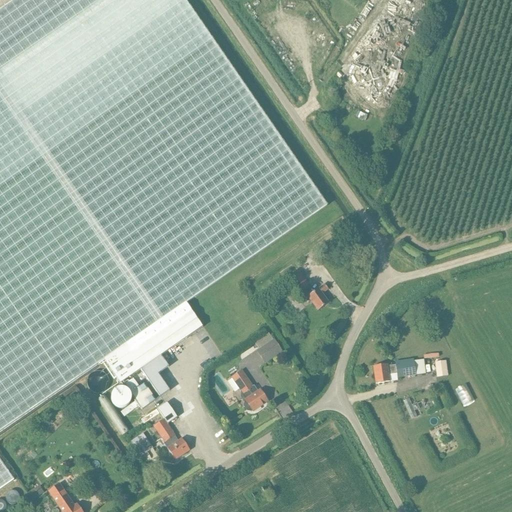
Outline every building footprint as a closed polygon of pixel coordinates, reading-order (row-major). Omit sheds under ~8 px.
[(182,0),(14,0),(0,10),(0,433),(104,361),(120,385),(141,371),(160,398),(169,391),(158,375),(168,368),(161,357),(203,328),(186,304),(326,207),(182,0)] [(366,154),(361,158),(357,152),(352,156),(368,177),(378,170),(366,154)] [(310,288),(299,271),(288,278),(300,295),(310,288)] [(308,297),(318,311),(328,304),(322,295),(328,290),(325,285),(318,290),(308,297)] [(256,352),(265,365),(283,352),(274,340),(273,340),(268,333),(261,338),(266,345),(256,352)] [(387,365),(373,368),(376,384),(389,382),(398,381),(397,378),(425,374),(423,360),(413,362),(413,361),(395,364),(395,365),(387,367),(387,365)] [(435,368),(436,378),(447,377),(446,368),(446,362),(434,363),(435,368)] [(241,392),(243,395),(253,389),(242,371),(231,377),(240,392),(241,392)] [(142,374),(125,386),(142,410),(156,400),(145,384),(139,388),(137,384),(145,379),(142,374)] [(254,388),(253,389),(243,395),(241,392),(240,392),(240,394),(245,402),(245,406),(246,408),(248,411),(252,412),(267,403),(259,391),(257,392),(254,388)] [(123,390),(122,389),(121,389),(120,389),(118,390),(116,391),(114,392),(113,393),(112,394),(112,395),(112,396),(111,397),(111,398),(111,399),(111,400),(111,401),(111,402),(111,403),(112,403),(112,404),(113,405),(114,406),(114,407),(115,408),(116,409),(117,409),(119,409),(120,410),(122,410),(123,410),(124,409),(126,408),(127,407),(128,407),(129,406),(130,405),(130,404),(131,403),(131,402),(131,400),(131,399),(131,398),(131,397),(131,396),(130,395),(130,394),(129,393),(128,393),(127,391),(126,391),(125,390),(123,390)] [(164,419),(150,429),(153,434),(157,431),(164,443),(167,449),(168,449),(176,460),(189,452),(181,440),(178,442),(175,437),(176,436),(168,425),(177,418),(167,403),(157,409),(164,419)] [(289,406),(278,411),(282,420),(293,415),(289,406)] [(407,424),(411,436),(430,429),(425,417),(407,424)] [(0,489),(14,480),(0,460),(0,489)] [(48,492),(62,511),(80,511),(76,505),(74,506),(59,484),(48,492)]
